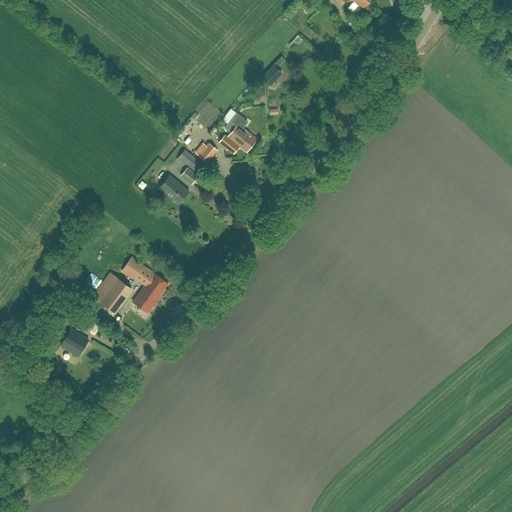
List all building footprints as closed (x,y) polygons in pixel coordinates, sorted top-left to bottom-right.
[(347,0),(350,2),(350,0),(351,0),(361,9),(362,7),(364,9),(367,9),(370,5),(370,3),(368,1),(366,0),(347,0)] [(496,21),(502,8),(495,4),(489,17),(496,21)] [(291,22),(298,24),(300,18),(293,16),(291,22)] [(270,85),(281,73),(274,66),(262,78),(270,85)] [(246,151),(256,139),(237,123),(227,136),(246,151)] [(205,162),(209,157),(215,150),(207,143),(205,145),(202,143),(193,153),(196,155),(205,162)] [(195,168),(200,172),(204,174),(207,170),(200,163),(200,162),(184,149),(177,157),(193,170),(195,168)] [(191,184),(198,176),(187,167),(179,176),(191,184)] [(178,203),(189,191),(169,175),(159,187),(178,203)] [(146,312),(168,283),(131,257),(122,271),(132,278),(133,277),(144,285),(132,301),(146,312)] [(115,313),(133,289),(109,272),(91,296),(115,313)] [(50,320),(58,326),(69,311),(61,305),(58,309),(57,308),(49,319),(50,320)] [(83,308),(83,309),(78,305),(70,316),(76,320),(74,323),(80,327),(87,331),(95,318),(89,314),(90,313),(83,308)] [(78,355),(87,339),(70,329),(61,345),(78,355)]
